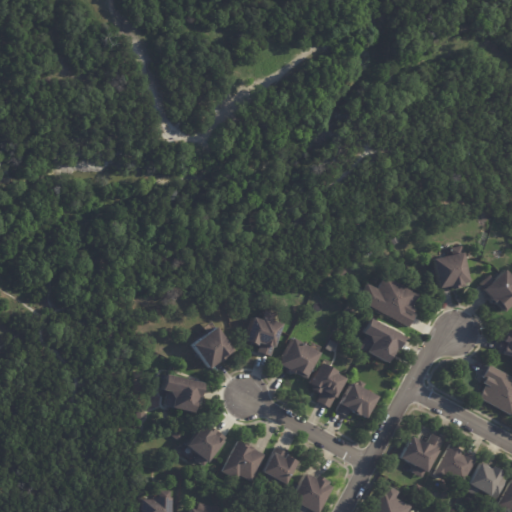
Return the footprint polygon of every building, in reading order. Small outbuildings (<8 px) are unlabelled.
[(395,236),(399,242),(395,245),(390,240),(395,236)] [(454,288),(449,289),(448,285),(436,288),(430,258),(450,254),(449,248),(458,246),(466,282),(460,283),(460,286),(454,288)] [(341,277),(339,273),(344,269),(347,273),(341,277)] [(488,301),(487,300),(488,299),(480,291),(501,270),(511,281),(511,302),(502,312),(495,305),(493,306),(488,301)] [(409,310),(408,313),(412,315),(406,327),(355,300),(364,283),(374,289),(381,276),(416,294),(409,308),(410,309),(409,310)] [(265,353),(256,351),(258,342),(253,341),(252,344),(240,340),(247,316),(257,319),(260,309),(268,311),(265,319),(276,322),(267,354),(265,353)] [(400,339),(395,350),(393,349),(385,363),(359,349),(366,336),(359,332),(367,318),(401,337),(400,339)] [(217,362),(216,361),(207,368),(188,345),(212,326),(230,350),(222,356),(223,357),(217,362)] [(497,351),(502,333),(506,334),(508,329),(511,330),(511,357),(496,353),(497,351)] [(307,348),(317,353),(304,380),(295,375),(294,377),(285,372),(286,371),(277,367),(290,340),(307,348)] [(475,379),(477,376),(475,375),(482,362),(511,378),(511,400),(505,414),(471,395),(478,382),(475,381),(475,379)] [(319,365),(333,372),(332,374),(342,380),(327,408),(316,402),(319,395),(308,390),(310,387),(305,384),(316,363),(319,365)] [(195,383),(200,384),(196,397),(194,397),(193,400),(194,401),(191,413),(162,406),(165,392),(157,390),(160,375),(195,383)] [(351,385),(374,397),(363,419),(349,412),(347,417),(336,411),(339,406),(337,405),(349,384),(351,385)] [(143,408),(143,419),(134,419),(134,408),(143,408)] [(207,430),(213,435),(214,433),(223,441),(220,445),(219,444),(204,462),(206,463),(201,469),(193,462),(195,459),(181,447),(197,428),(201,431),(204,428),(207,430)] [(431,435),(441,441),(421,478),(411,474),(414,468),(397,459),(409,437),(425,446),(431,435)] [(241,442),(249,447),(248,448),(259,453),(244,480),(234,475),(231,479),(214,470),(231,439),(239,443),(239,442),(241,442)] [(454,449),(458,452),(457,454),(460,456),(461,452),(473,459),(460,485),(441,474),(438,479),(431,475),(447,444),(451,447),(451,448),(454,449)] [(269,446),(282,453),(280,456),(289,461),(277,483),(267,478),(265,482),(258,479),(261,474),(255,471),(268,446),(269,446)] [(480,466),(486,470),(488,467),(499,473),(497,477),(503,480),(492,499),(479,491),(475,497),(465,491),(468,486),(465,484),(476,464),(480,466)] [(303,474),(310,478),(312,475),(324,482),(322,485),(327,488),(314,511),(303,511),(305,509),(287,499),(300,473),(303,474)] [(511,481),(511,511),(504,511),(506,510),(496,504),(509,480),(511,481)] [(370,511),(381,493),(382,494),(386,487),(396,493),(392,499),(404,505),(400,511),(370,511)] [(136,511),(137,499),(148,499),(148,496),(162,497),(162,490),(169,490),(168,511),(136,511)] [(186,511),(213,511),(214,508),(189,502),(186,511)]
